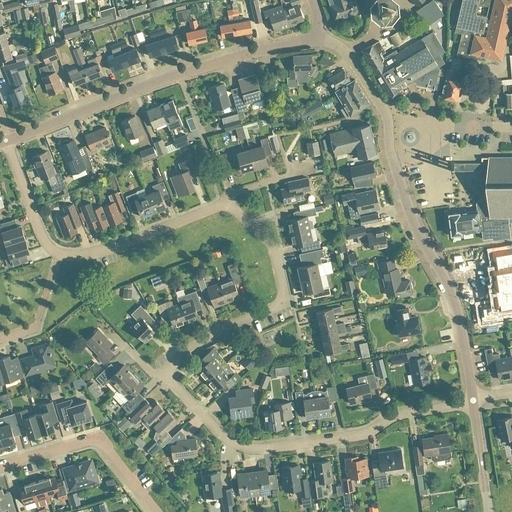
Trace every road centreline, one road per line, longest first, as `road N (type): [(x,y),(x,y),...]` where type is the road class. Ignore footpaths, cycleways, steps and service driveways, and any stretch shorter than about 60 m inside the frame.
road 1 (residential): [(472,399),(398,414),(367,434),(257,448),(227,438),(161,375)]
road 2 (tertiary): [(9,140),(180,74),(316,39)]
road 3 (residential): [(225,202),(117,246),(57,254),(41,234),(9,140)]
road 4 (residential): [(161,375),(215,333),(287,302),(276,248),(225,202)]
road 5 (unclassified): [(472,399),(452,297),(411,218),(393,159)]
road 6 (residential): [(0,467),(97,437),(153,511)]
road 7 (residential): [(393,159),(457,126),(511,126)]
road 8 (unclassified): [(393,159),(385,109),(346,51)]
